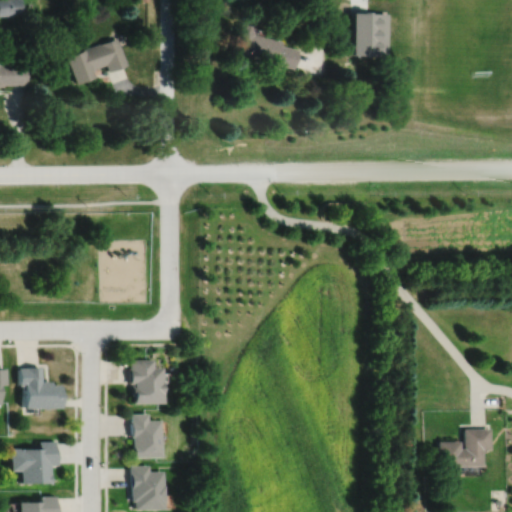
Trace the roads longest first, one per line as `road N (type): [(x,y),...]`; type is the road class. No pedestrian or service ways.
road 1 (tertiary): [(0,172),(275,170)]
road 2 (residential): [(275,170),(511,166)]
road 3 (residential): [(89,328),(90,511)]
road 4 (residential): [(168,171),(167,0)]
road 5 (residential): [(0,328),(169,328)]
road 6 (residential): [(169,328),(168,171)]
